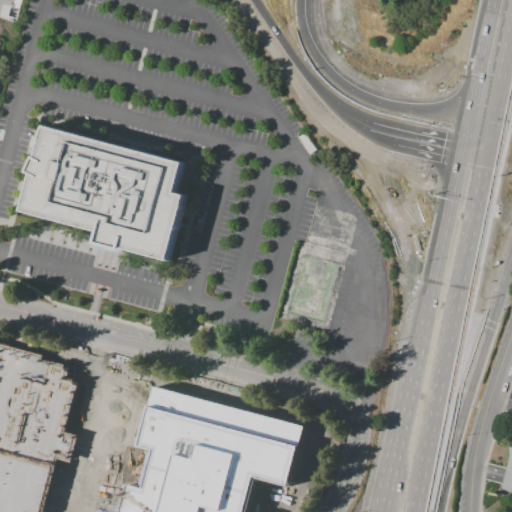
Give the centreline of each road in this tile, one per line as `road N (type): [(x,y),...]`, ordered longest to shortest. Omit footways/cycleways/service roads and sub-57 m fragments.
road 1 (primary): [(416,511),(490,165)]
road 2 (tertiary): [(339,399),(0,305)]
road 3 (motorway): [(438,511),(511,246)]
road 4 (tertiary): [(511,341),(474,456),(468,511)]
road 5 (primary): [(462,159),(420,325)]
road 6 (motorway): [(247,0),(305,85),(354,129)]
road 7 (primary): [(420,325),(383,484)]
road 8 (motorway): [(405,106),(371,94),(323,57),(304,0)]
road 9 (primary): [(498,0),(471,120)]
